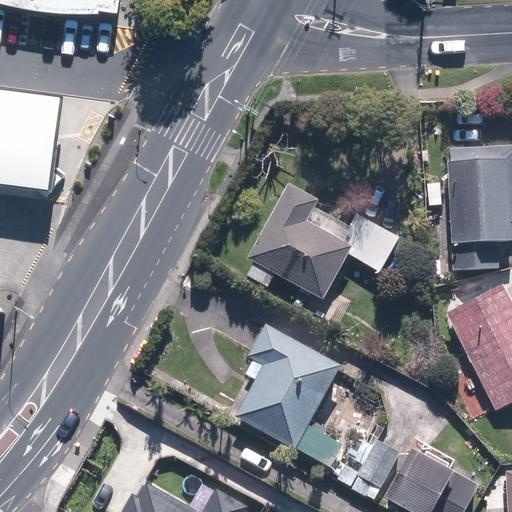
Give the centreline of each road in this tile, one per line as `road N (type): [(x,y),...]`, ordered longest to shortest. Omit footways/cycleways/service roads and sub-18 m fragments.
road 1 (secondary): [(251,17),(48,388)]
road 2 (tertiary): [(427,36),(309,40),(251,17)]
